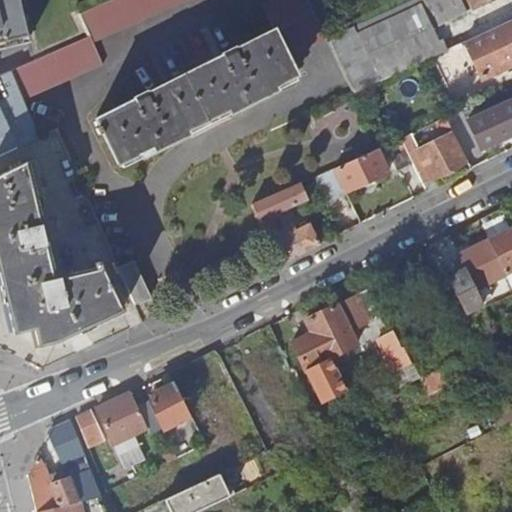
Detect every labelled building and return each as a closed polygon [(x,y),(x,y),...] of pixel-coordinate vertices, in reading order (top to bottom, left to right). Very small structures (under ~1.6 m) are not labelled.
[(0,0),(0,59),(29,47),(16,0),(0,0)] [(110,0),(79,14),(88,36),(10,71),(18,92),(22,101),(102,65),(93,42),(187,0),(110,0)] [(328,38),(309,0),(271,0),(261,5),(273,30),(235,49),(233,48),(221,54),(222,56),(146,93),(145,92),(133,98),(134,100),(96,119),(118,164),(140,153),(142,157),(276,90),(274,86),(295,75),(288,59),(328,38)] [(467,12),(460,0),(410,0),(328,38),(354,93),(446,50),(441,41),(434,27),(467,12)] [(511,20),(464,42),(482,80),(511,66),(511,20)] [(0,75),(0,100),(4,98),(18,92),(10,71),(0,75)] [(4,98),(15,147),(37,137),(22,101),(18,92),(4,98)] [(511,96),(467,112),(480,149),(511,137),(511,96)] [(0,100),(0,153),(15,147),(4,98),(0,100)] [(450,130),(444,118),(434,123),(439,135),(450,130)] [(411,164),(422,185),(464,164),(449,136),(407,155),(411,164)] [(407,155),(399,139),(383,146),(395,172),(411,164),(407,155)] [(386,173),(375,149),(334,168),(345,192),(386,173)] [(61,276),(34,160),(24,162),(0,173),(0,275),(13,332),(34,327),(38,345),(54,340),(121,311),(102,267),(100,267),(99,262),(94,263),(95,268),(61,276)] [(345,192),(334,168),(320,175),(331,199),(345,193),(345,192)] [(308,199),(300,184),(251,206),(280,264),(318,245),(308,225),(295,231),(292,225),(278,231),(273,221),(282,216),(280,213),(308,199)] [(511,291),(511,226),(486,239),(504,275),(511,291)] [(504,275),(486,239),(455,255),(462,271),(445,279),(460,311),(479,303),(477,298),(485,295),(481,287),(504,275)] [(117,268),(133,304),(150,297),(134,261),(117,268)] [(368,322),(355,295),(303,321),(309,333),(290,342),(320,404),(343,392),(327,358),(355,345),(348,332),(368,322)] [(391,332),(375,340),(391,372),(408,363),(401,348),(399,349),(391,332)] [(212,441),(218,439),(222,436),(236,465),(263,453),(213,352),(166,376),(171,386),(188,418),(203,446),(207,444),(209,448),(214,445),(212,441)] [(455,361),(418,378),(425,392),(461,373),(455,361)] [(461,373),(425,392),(427,395),(463,377),(461,373)] [(188,418),(171,386),(154,394),(156,398),(135,408),(146,428),(150,436),(188,418)] [(135,408),(128,394),(94,409),(111,445),(124,438),(129,450),(136,447),(130,436),(146,428),(135,408)] [(495,428),(511,419),(511,401),(488,413),(495,428)] [(99,434),(89,412),(73,419),(83,442),(99,434)] [(82,456),(68,421),(47,431),(46,434),(60,464),(82,456)] [(232,467),(236,465),(222,436),(218,439),(232,467)] [(124,438),(111,445),(116,456),(129,450),(124,438)] [(169,449),(159,454),(165,464),(175,459),(169,449)] [(42,466),(35,457),(30,465),(26,475),(34,511),(39,511),(66,506),(84,502),(99,498),(88,470),(48,486),(42,466)] [(195,511),(218,501),(208,479),(172,495),(179,511),(195,511)] [(104,511),(99,498),(84,502),(87,511),(104,511)]
